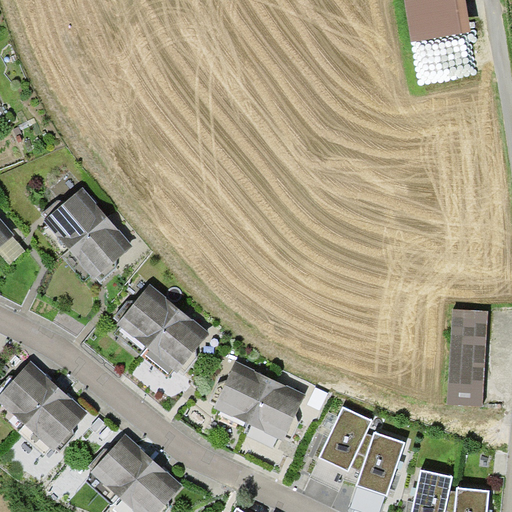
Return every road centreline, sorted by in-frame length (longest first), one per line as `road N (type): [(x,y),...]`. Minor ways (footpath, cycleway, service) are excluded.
road 1 (residential): [(317,511),(186,454),(71,359),(0,320)]
road 2 (track): [(492,0),(511,124)]
